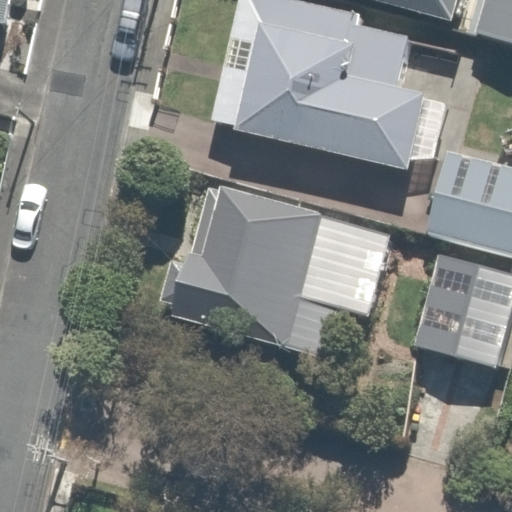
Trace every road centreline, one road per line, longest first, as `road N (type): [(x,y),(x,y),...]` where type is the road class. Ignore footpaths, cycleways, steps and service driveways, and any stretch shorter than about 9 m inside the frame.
road 1 (residential): [(13,398),(405,511)]
road 2 (residential): [(99,0),(13,398)]
